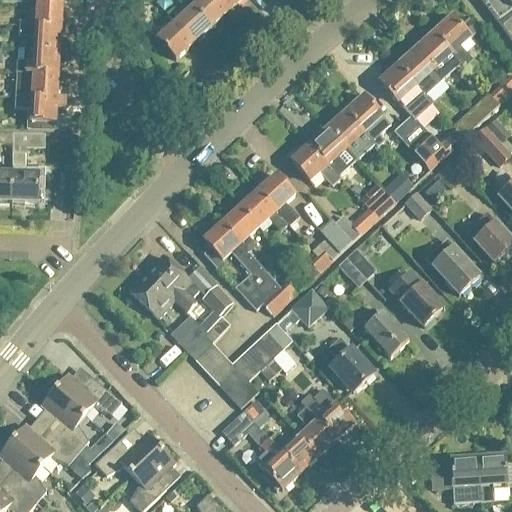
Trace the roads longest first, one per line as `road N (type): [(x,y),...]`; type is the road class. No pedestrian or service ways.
road 1 (residential): [(247,511),(55,308)]
road 2 (tertiary): [(186,166),(368,0)]
road 3 (residential): [(336,511),(511,350)]
road 4 (tertiary): [(55,308),(186,166)]
road 5 (residential): [(186,166),(116,71),(105,0)]
